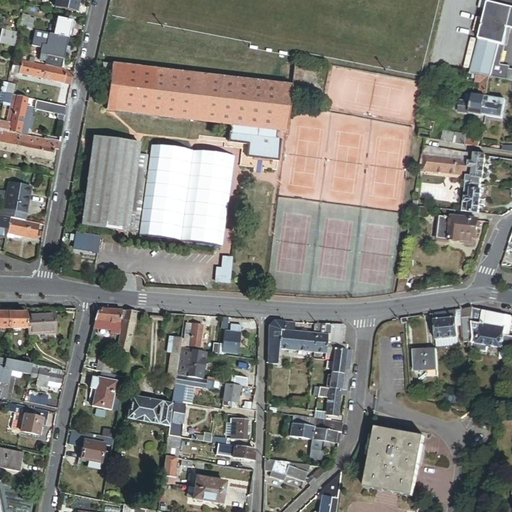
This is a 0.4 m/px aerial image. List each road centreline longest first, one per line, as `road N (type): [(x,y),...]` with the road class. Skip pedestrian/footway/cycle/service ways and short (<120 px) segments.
road 1 (residential): [(101,0),(44,285)]
road 2 (residential): [(46,511),(94,292)]
road 3 (residential): [(291,511),(344,455),(368,310)]
road 4 (residential): [(264,306),(255,511)]
road 5 (residential): [(94,292),(264,306)]
